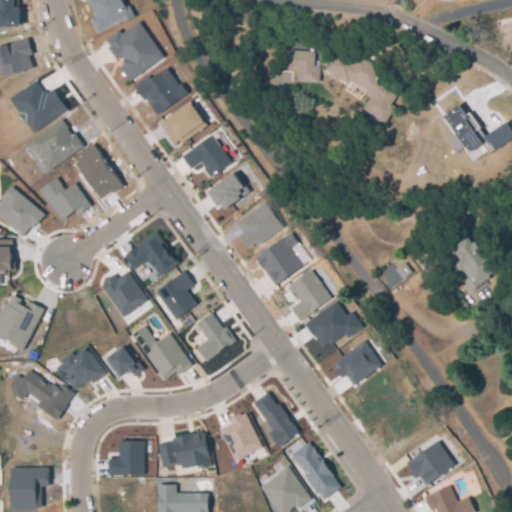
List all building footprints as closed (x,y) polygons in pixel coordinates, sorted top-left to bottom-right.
[(0,0),(0,26),(20,27),(19,0),(0,0)] [(90,19),(96,33),(131,17),(123,0),(87,0),(95,16),(90,19)] [(120,33),(118,30),(104,39),(119,63),(118,64),(128,80),(163,58),(139,21),(120,33)] [(0,70),(2,77),(33,68),(29,56),(32,55),(27,38),(0,46),(0,70)] [(319,83),(298,82),(298,70),(289,70),(290,51),(315,52),(314,66),(320,66),(319,83)] [(386,123),(364,110),(371,98),(359,91),(361,88),(349,82),(348,83),(327,70),(336,54),(354,64),(358,56),(385,72),(382,78),(400,88),(391,104),(395,107),(386,123)] [(186,94),(166,67),(150,78),(148,75),(134,85),(156,115),(186,94)] [(54,88),(44,94),(36,81),(10,97),(31,132),(67,110),(54,88)] [(206,127),(192,102),(158,120),(172,145),(206,127)] [(511,137),(511,131),(505,122),(485,135),(469,112),(465,115),(459,105),(441,117),(453,135),(449,138),(458,152),(463,148),(472,161),(487,151),(489,153),(511,137)] [(82,148),(63,119),(30,140),(40,155),(48,150),(52,157),(58,153),(63,160),(82,148)] [(191,169),(201,162),(211,177),(231,163),(212,135),(181,156),(191,169)] [(72,159),(102,200),(123,184),(93,143),(72,159)] [(248,192),(234,172),(207,191),(221,211),(248,192)] [(65,189),(57,178),(40,189),(60,221),(74,211),(77,215),(91,206),(75,182),(65,189)] [(0,217),(23,237),(43,213),(11,186),(0,199),(0,217)] [(282,228),(265,202),(234,223),(250,248),(282,228)] [(159,277),(178,264),(156,232),(123,254),(134,270),(142,265),(147,272),(153,267),(159,277)] [(273,285),(310,262),(291,233),(255,255),(273,285)] [(473,294),(464,280),(468,277),(464,272),(459,272),(457,268),(457,263),(463,259),(454,245),(467,236),(472,243),(474,241),(480,250),(478,251),(483,258),(488,259),(491,264),(489,269),(492,273),(489,275),(490,277),(485,281),(488,284),(473,294)] [(13,240),(0,239),(0,273),(12,273),(13,240)] [(403,279),(395,270),(404,263),(412,272),(403,279)] [(115,278),(114,276),(101,283),(120,317),(147,302),(129,270),(115,278)] [(289,283),(299,302),(291,307),(298,320),(331,301),(312,270),(289,283)] [(175,319),(196,305),(186,290),(193,285),(184,271),(156,291),(175,319)] [(0,314),(0,336),(25,348),(44,308),(10,293),(0,314)] [(362,329),(352,311),(345,315),(337,302),(305,321),(321,348),(345,334),(347,337),(362,329)] [(196,347),(205,361),(233,341),(212,311),(195,323),(207,339),(196,347)] [(161,381),(189,365),(171,332),(155,342),(145,326),(134,333),(161,381)] [(331,362),(340,378),(346,375),(352,384),(381,367),(365,341),(331,362)] [(139,368),(126,345),(106,357),(120,380),(139,368)] [(105,372),(86,346),(73,355),(72,353),(54,366),(75,394),(105,372)] [(74,394),(52,380),(50,384),(28,370),(22,378),(16,374),(8,387),(24,397),(58,419),(74,394)] [(298,433),(269,391),(253,402),(272,430),(268,432),(278,447),(298,433)] [(262,448),(246,411),(228,419),(231,424),(223,427),(236,459),(262,448)] [(211,464),(205,431),(172,437),(173,441),(157,444),(162,468),(183,464),(185,469),(211,464)] [(144,440),(118,440),(118,458),(109,458),(109,475),(144,475),(144,440)] [(322,500),(341,487),(309,441),(290,454),(322,500)] [(418,475),(425,485),(454,466),(438,441),(404,463),(414,478),(418,475)] [(260,486),(278,511),(289,511),(311,497),(288,466),(260,486)] [(195,511),(196,511),(209,511),(209,492),(176,493),(176,484),(156,484),(156,511),(195,511)] [(474,511),(468,496),(456,501),(449,485),(424,495),(430,511),(433,510),(433,511),(474,511)]
